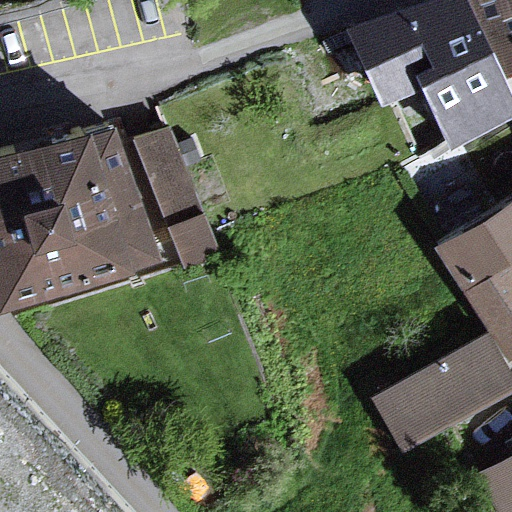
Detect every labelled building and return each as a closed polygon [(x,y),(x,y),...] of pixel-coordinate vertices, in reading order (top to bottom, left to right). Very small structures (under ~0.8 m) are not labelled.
[(398,0),(343,23),(376,95),(411,80),(438,139),(511,104),(511,97),(465,0),(398,0)] [(511,0),(465,0),(511,97),(511,0)] [(104,105),(0,132),(0,288),(153,245),(104,105)] [(167,119),(133,132),(182,262),(217,249),(167,119)] [(511,189),(456,225),(511,296),(511,189)] [(511,383),(511,316),(508,311),(405,376),(442,431),(511,383)] [(511,511),(511,454),(476,473),(499,511),(511,511)]
